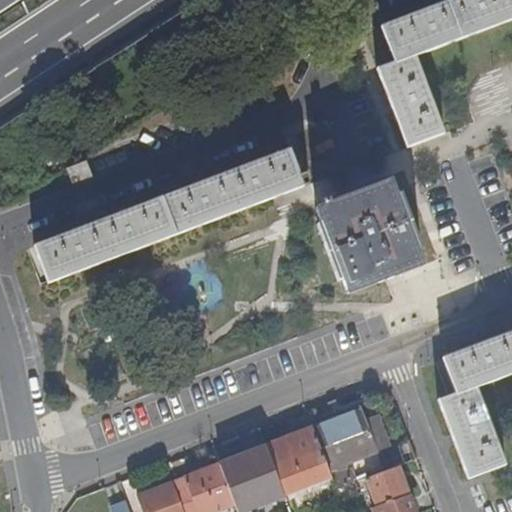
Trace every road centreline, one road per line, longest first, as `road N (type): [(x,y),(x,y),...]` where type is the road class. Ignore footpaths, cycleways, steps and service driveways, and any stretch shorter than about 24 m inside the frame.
road 1 (residential): [(0,224),(310,105),(330,41),(364,0)]
road 2 (residential): [(34,480),(92,466),(388,349)]
road 3 (residential): [(452,511),(388,349)]
road 4 (residential): [(34,480),(0,350)]
road 5 (motorway): [(0,71),(107,0)]
road 6 (residential): [(388,349),(506,303)]
